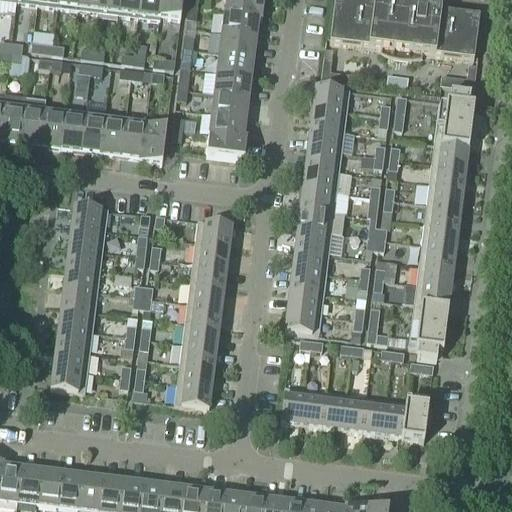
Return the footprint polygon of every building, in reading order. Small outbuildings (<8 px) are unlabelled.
[(0,0),(0,6),(15,8),(16,0),(0,0)] [(16,0),(15,8),(36,11),(37,0),(16,0)] [(37,0),(36,11),(56,14),(57,0),(37,0)] [(57,0),(56,14),(76,16),(78,0),(57,0)] [(78,0),(76,16),(97,19),(98,0),(78,0)] [(98,0),(97,19),(117,21),(119,0),(98,0)] [(119,0),(117,21),(137,24),(140,0),(119,0)] [(140,0),(137,24),(159,27),(159,23),(158,23),(160,0),(140,0)] [(160,0),(158,23),(159,23),(179,25),(182,0),(160,0)] [(244,0),(225,0),(223,19),(257,23),(257,25),(261,25),(264,2),(244,0)] [(188,3),(187,14),(197,16),(198,4),(188,3)] [(334,4),(329,48),(380,55),(379,60),(383,62),(387,64),(392,65),(396,66),(400,66),(405,67),(409,67),(414,66),(420,65),(421,60),(472,66),(478,22),(334,4)] [(197,16),(187,14),(185,26),(195,27),(197,16)] [(223,19),(221,39),(255,44),(257,25),(257,23),(223,19)] [(221,39),(218,59),(252,64),(255,44),(221,39)] [(183,43),(182,55),(192,56),(193,44),(183,43)] [(0,47),(0,57),(9,59),(10,49),(0,47)] [(10,49),(9,59),(21,60),(22,51),(10,49)] [(39,60),(50,62),(52,52),(40,50),(39,60)] [(52,52),(50,62),(62,63),(63,53),(52,52)] [(79,65),(91,67),(92,57),(81,55),(79,65)] [(192,56),(182,55),(180,66),(190,67),(192,56)] [(0,67),(8,68),(9,59),(0,57),(0,67)] [(92,57),(91,67),(102,68),(104,58),(92,57)] [(9,59),(8,68),(20,70),(21,60),(9,59)] [(218,59),(216,80),(250,84),(252,64),(218,59)] [(120,70),(131,72),(133,62),(121,60),(120,70)] [(133,62),(131,72),(143,73),(144,63),(133,62)] [(151,74),(164,76),(165,66),(153,64),(151,74)] [(323,64),(320,87),(353,92),(355,82),(329,79),(331,65),(323,64)] [(37,75),(49,76),(50,66),(38,65),(37,75)] [(50,66),(49,76),(60,78),(61,68),(50,66)] [(78,80),(89,81),(90,71),(79,70),(78,80)] [(90,71),(89,81),(101,83),(102,73),(90,71)] [(439,92),(472,96),(475,72),(468,71),(466,85),(440,82),(439,92)] [(118,85),(129,86),(131,76),(119,75),(118,85)] [(131,76),(129,86),(141,88),(142,78),(131,76)] [(163,80),(151,79),(150,89),(162,90),(163,80)] [(216,80),(213,100),(247,104),(250,84),(216,80)] [(178,84),(177,95),(187,96),(188,85),(178,84)] [(314,93),(311,114),(346,119),(349,97),(314,93)] [(187,96),(177,95),(175,107),(185,108),(187,96)] [(213,100),(210,120),(245,124),(247,104),(213,100)] [(438,109),(433,150),(467,155),(473,113),(468,112),(469,102),(449,100),(448,110),(438,109)] [(0,127),(0,146),(18,149),(23,115),(24,103),(3,101),(3,103),(0,127)] [(396,103),(395,114),(404,115),(405,104),(396,103)] [(380,112),(379,123),(388,124),(389,113),(380,112)] [(311,114),(309,135),(343,139),(346,119),(311,114)] [(395,114),(394,125),(403,126),(404,115),(395,114)] [(18,149),(39,152),(43,117),(23,115),(18,149)] [(39,152),(59,154),(63,120),(43,117),(39,152)] [(59,154),(79,157),(83,122),(63,120),(59,154)] [(210,120),(208,140),(242,145),(242,143),(245,124),(210,120)] [(79,157),(100,159),(104,125),(83,122),(79,157)] [(388,124),(379,123),(377,134),(386,135),(388,124)] [(173,124),(171,136),(181,137),(183,125),(173,124)] [(100,159),(120,162),(124,128),(104,125),(100,159)] [(403,126),(394,125),(392,137),(401,138),(403,126)] [(120,162),(138,164),(140,165),(144,130),(124,128),(120,162)] [(140,165),(138,164),(138,168),(161,171),(163,156),(166,133),(144,130),(140,165)] [(309,135),(306,155),(341,159),(343,139),(309,135)] [(181,137),(171,136),(170,147),(180,149),(181,137)] [(242,145),(208,140),(205,162),(243,166),(246,144),(242,143),(242,145)] [(433,150),(430,170),(465,174),(467,155),(433,150)] [(375,152),(374,163),(383,164),(384,153),(375,152)] [(390,154),(389,165),(398,166),(399,155),(390,154)] [(306,155),(304,175),(338,179),(341,159),(306,155)] [(383,164),(374,163),(372,174),(381,175),(383,164)] [(398,166),(389,165),(387,176),(396,177),(398,166)] [(430,170),(428,191),(462,195),(465,174),(430,170)] [(304,175),(301,195),(336,199),(338,179),(304,175)] [(428,191),(425,211),(460,215),(462,195),(428,191)] [(370,192),(369,204),(378,205),(379,194),(370,192)] [(385,194),(384,206),(392,207),(394,195),(385,194)] [(301,195),(299,215),(333,219),(336,199),(301,195)] [(378,205),(369,204),(367,215),(376,216),(378,205)] [(392,207),(384,206),(382,217),(391,218),(392,207)] [(425,211),(423,231),(457,235),(460,215),(425,211)] [(72,212),(70,233),(104,237),(107,217),(72,212)] [(296,235),(331,240),(340,241),(343,221),(333,219),(299,215),(296,235)] [(139,232),(148,233),(149,222),(140,221),(139,232)] [(155,223),(153,234),(162,235),(164,224),(155,223)] [(369,224),(366,244),(375,246),(377,234),(374,234),(375,225),(369,224)] [(196,228),(194,249),(228,253),(231,233),(196,228)] [(423,231),(420,251),(455,256),(457,235),(423,231)] [(70,233),(67,252),(102,257),(104,237),(70,233)] [(377,234),(375,246),(384,247),(386,235),(377,234)] [(296,235),(294,255),(328,260),(331,240),(296,235)] [(365,256),(374,257),(375,246),(366,244),(365,256)] [(375,246),(374,257),(383,258),(384,247),(375,246)] [(194,249),(191,269),(226,274),(228,253),(194,249)] [(136,251),(135,262),(144,263),(145,252),(136,251)] [(420,251),(418,271),(452,275),(455,256),(420,251)] [(67,252),(65,273),(99,277),(102,257),(67,252)] [(151,253),(150,264),(159,265),(160,254),(151,253)] [(294,255),(291,276),(325,280),(328,260),(294,255)] [(144,263),(135,262),(133,273),(142,275),(144,263)] [(159,265),(150,264),(148,275),(157,277),(159,265)] [(191,269),(189,289),(223,294),(226,274),(191,269)] [(418,271),(415,292),(449,296),(452,275),(418,271)] [(65,273),(62,294),(97,298),(99,277),(65,273)] [(360,273),(358,284),(367,286),(369,274),(360,273)] [(375,275),(373,286),(382,288),(384,276),(375,275)] [(291,276),(288,296),(323,300),(325,280),(291,276)] [(367,286),(358,284),(357,296),(366,297),(367,286)] [(382,288),(373,286),(372,298),(381,299),(382,288)] [(189,289),(186,310),(221,314),(223,294),(189,289)] [(134,292),(133,303),(142,304),(143,293),(134,292)] [(415,292),(413,311),(447,316),(449,296),(415,292)] [(143,293),(142,304),(150,305),(152,294),(143,293)] [(62,294),(59,315),(94,319),(97,298),(62,294)] [(288,296),(286,316),(320,321),(323,300),(288,296)] [(131,314),(140,315),(142,304),(133,303),(131,314)] [(142,304),(140,315),(149,317),(150,305),(142,304)] [(186,310),(183,331),(218,335),(221,314),(186,310)] [(447,316),(413,311),(407,354),(417,355),(416,365),(435,367),(437,357),(442,358),(447,316)] [(355,314),(353,325),(362,326),(364,315),(355,314)] [(59,315),(57,334),(91,338),(94,319),(59,315)] [(370,315),(368,327),(377,328),(379,316),(370,315)] [(320,321),(286,316),(283,337),(318,342),(320,321)] [(362,326),(353,325),(352,336),(361,337),(362,326)] [(368,327),(367,338),(376,339),(377,328),(368,327)] [(183,331),(181,350),(215,355),(218,335),(183,331)] [(126,332),(125,343),(134,344),(135,333),(126,332)] [(57,334),(54,355),(89,359),(91,338),(57,334)] [(141,334),(139,345),(148,346),(150,335),(141,334)] [(376,339),(367,338),(365,348),(374,350),(376,339)] [(375,350),(386,351),(387,342),(376,341),(375,350)] [(134,344),(125,343),(123,354),(132,356),(134,344)] [(148,346),(139,345),(138,356),(147,357),(148,346)] [(298,355),(309,356),(310,347),(299,346),(298,355)] [(310,347),(309,356),(321,358),(322,349),(310,347)] [(181,350),(178,371),(213,375),(215,355),(181,350)] [(339,360),(350,361),(351,352),(340,351),(339,360)] [(351,352),(350,361),(361,363),(362,354),(351,352)] [(54,355),(52,375),(86,379),(89,359),(54,355)] [(379,365),(390,367),(392,358),(380,356),(379,365)] [(392,358),(390,367),(402,368),(403,359),(392,358)] [(432,372),(410,369),(409,378),(431,381),(432,372)] [(178,371),(176,391),(210,395),(213,375),(178,371)] [(121,372),(120,384),(129,385),(130,373),(121,372)] [(136,374),(134,385),(143,387),(145,375),(136,374)] [(86,379),(52,375),(49,396),(84,400),(86,379)] [(129,385),(120,384),(118,395),(127,396),(129,385)] [(143,387),(134,385),(133,397),(142,398),(143,387)] [(210,395),(176,391),(173,412),(208,416),(210,395)] [(279,429),(300,432),(305,397),(283,395),(279,429)] [(300,432),(319,434),(324,400),(305,397),(300,432)] [(319,434),(340,437),(345,402),(324,400),(319,434)] [(340,437),(360,439),(365,405),(345,402),(340,437)] [(360,439),(381,442),(385,407),(365,405),(360,439)] [(381,442),(399,444),(404,409),(385,407),(381,442)] [(404,409),(399,444),(400,444),(400,445),(422,448),(426,412),(404,409)] [(0,511),(15,511),(16,508),(21,474),(2,472),(0,471),(0,473),(0,511)] [(16,508),(37,510),(41,476),(21,474),(16,508)] [(37,510),(48,511),(56,511),(61,479),(41,476),(37,510)] [(56,511),(77,511),(81,482),(61,479),(56,511)] [(77,511),(98,511),(102,484),(81,482),(77,511)] [(118,511),(122,487),(102,484),(98,511),(118,511)] [(118,511),(139,511),(142,489),(122,487),(118,511)] [(139,511),(159,511),(162,492),(142,489),(139,511)] [(159,511),(180,511),(183,494),(162,492),(159,511)] [(180,511),(200,511),(203,497),(183,494),(180,511)] [(200,511),(221,511),(223,499),(203,497),(200,511)] [(221,511),(242,511),(243,502),(223,499),(221,511)] [(262,511),(264,505),(243,502),(242,511),(262,511)]
